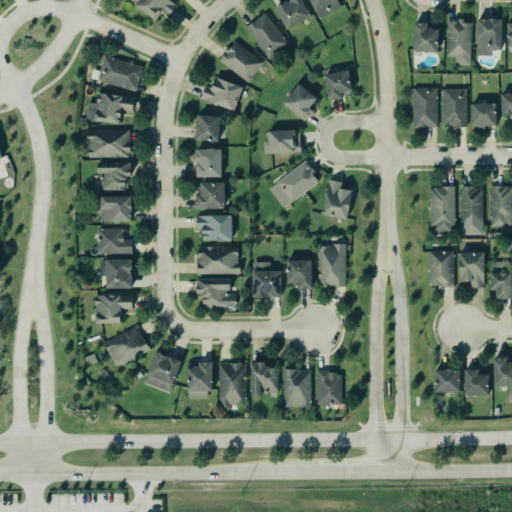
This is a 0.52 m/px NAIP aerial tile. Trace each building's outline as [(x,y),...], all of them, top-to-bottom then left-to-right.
[(167,0),(137,0),(135,3),(155,21),(161,14),(169,16),(176,8),(167,0)] [(275,7),(289,0),(299,0),(309,19),(286,29),(275,7)] [(312,0),(337,0),(340,6),(319,15),(312,0)] [(247,25),(264,13),(286,44),(269,56),(247,25)] [(447,18),(464,18),(464,24),(470,24),(469,64),(457,63),(457,55),(446,55),(447,18)] [(478,20),(503,20),(504,49),(491,49),(490,39),(479,39),(478,20)] [(414,23),(427,24),(427,29),(439,30),(437,53),(411,50),(414,23)] [(233,39),(219,59),(248,81),(263,62),(233,39)] [(88,77),(90,67),(99,70),(103,55),(141,66),(134,91),(88,77)] [(324,76),(347,71),(351,92),(341,94),(341,99),(328,100),(324,76)] [(215,79),(212,88),(206,86),(201,98),(235,111),(243,89),(215,79)] [(299,84),(283,103),(305,123),(315,114),(310,110),(317,100),(299,84)] [(412,86),(438,87),(437,126),(411,125),(412,86)] [(441,89),(467,88),(467,128),(441,128),(441,89)] [(133,96),(96,91),(95,102),(86,101),(84,118),(117,121),(119,109),(132,110),(133,96)] [(502,95),(511,95),(511,120),(504,121),(502,95)] [(472,105),(495,105),(496,128),(472,128),(472,105)] [(198,116),(222,117),(221,140),(197,139),(198,116)] [(88,131),(130,131),(131,161),(90,159),(88,131)] [(269,133),(299,132),(300,143),(296,143),(297,147),(302,148),(301,152),(270,152),(269,133)] [(194,149),(219,148),(220,177),(195,178),(194,149)] [(305,160),(271,185),(283,206),(318,179),(305,160)] [(95,162),(129,162),(129,174),(123,174),(123,189),(99,189),(99,173),(95,173),(95,162)] [(328,180),(340,182),(340,190),(351,190),(347,218),(322,216),(328,180)] [(201,184),(224,184),(225,209),(195,210),(194,198),(202,198),(201,184)] [(459,185),(481,186),(482,232),(460,234),(459,185)] [(491,185),(510,185),(510,227),(489,227),(491,185)] [(428,187),(453,186),(452,229),(429,229),(428,187)] [(100,197),(132,197),(132,219),(100,220),(100,197)] [(195,216),(196,230),(202,229),(203,238),(210,238),(210,242),(233,241),(231,214),(195,216)] [(97,229),(121,228),(122,246),(133,246),(133,251),(98,253),(97,229)] [(318,245),(343,245),(344,287),(318,288),(318,245)] [(196,247),(238,246),(238,274),(196,274),(196,247)] [(453,287),(452,250),(428,251),(429,287),(453,287)] [(459,282),(471,282),(471,288),(484,287),(484,252),(459,252),(459,282)] [(99,259),(101,276),(106,276),(107,288),(133,286),(131,269),(135,268),(134,256),(99,259)] [(286,261),(313,261),(313,289),(300,289),(300,284),(286,284),(286,261)] [(511,262),(491,261),(490,290),(495,290),(495,299),(511,299),(511,262)] [(252,272),(280,271),(281,296),(253,298),(252,272)] [(195,278),(229,278),(229,299),(236,299),(236,308),(202,308),(202,294),(195,294),(195,278)] [(131,301),(121,301),(121,295),(96,296),(98,320),(123,319),(122,307),(131,306),(131,301)] [(134,326),(104,343),(117,364),(146,347),(134,326)] [(155,352),(143,382),(168,391),(180,362),(155,352)] [(492,357),(492,385),(511,385),(511,362),(511,360),(505,361),(505,357),(492,357)] [(218,362),(246,362),(246,396),(239,396),(239,405),(219,405),(218,362)] [(250,363),(265,362),(265,370),(275,370),(276,391),(263,392),(260,396),(252,396),(250,363)] [(198,364),(198,368),(187,368),(188,394),(214,393),(213,363),(198,364)] [(458,369),(458,391),(433,391),(433,368),(445,368),(445,367),(451,367),(451,369),(458,369)] [(463,368),(477,368),(477,374),(487,374),(487,394),(463,394),(463,368)] [(283,370),(310,369),(311,406),(284,407),(283,370)] [(318,369),(337,370),(337,376),(341,376),(341,403),(318,403),(318,369)]
